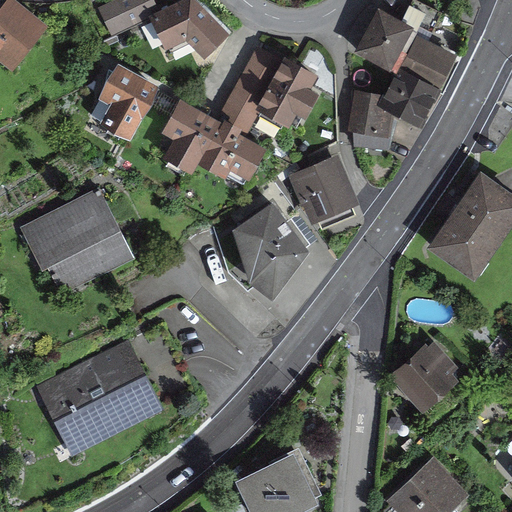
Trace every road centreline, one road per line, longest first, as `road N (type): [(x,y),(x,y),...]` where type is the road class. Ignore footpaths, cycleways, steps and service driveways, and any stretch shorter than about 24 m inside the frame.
road 1 (tertiary): [(345,285),(267,386),(204,448),(112,511)]
road 2 (tertiary): [(511,6),(468,101),(392,219)]
road 3 (residential): [(345,285),(374,324),(354,511)]
road 4 (residential): [(392,219),(370,203),(346,151),(342,54),(322,18)]
